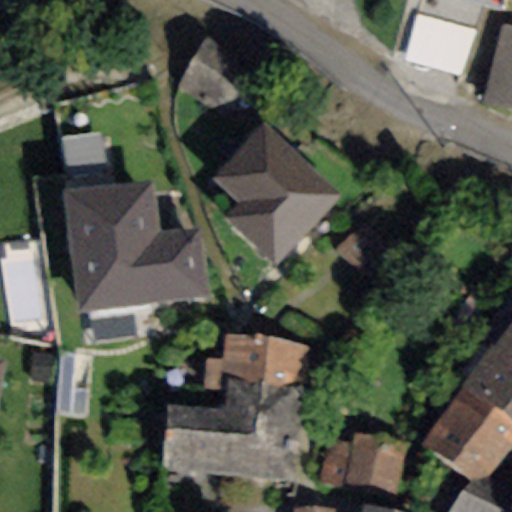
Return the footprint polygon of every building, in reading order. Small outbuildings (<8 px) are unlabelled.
[(511,31),(504,29),(483,108),(511,115),(511,31)] [(257,81),(205,46),(175,90),(227,125),(257,81)] [(343,204),(261,130),(209,188),(240,217),(228,230),(279,276),(343,204)] [(153,196),(68,205),(80,321),(210,307),(203,235),(157,240),(153,196)] [(511,308),(508,306),(477,346),(492,358),(462,396),(511,432),(511,308)] [(309,352),(224,343),(222,367),(206,366),(203,395),(226,397),(227,388),(304,397),(309,352)] [(295,492),(304,397),(227,388),(226,397),(225,420),(167,414),(161,480),(295,492)] [(511,453),(511,432),(462,396),(421,451),(481,495),(511,453)] [(353,448),(327,443),(317,492),(392,507),(404,450),(354,440),(353,448)]
